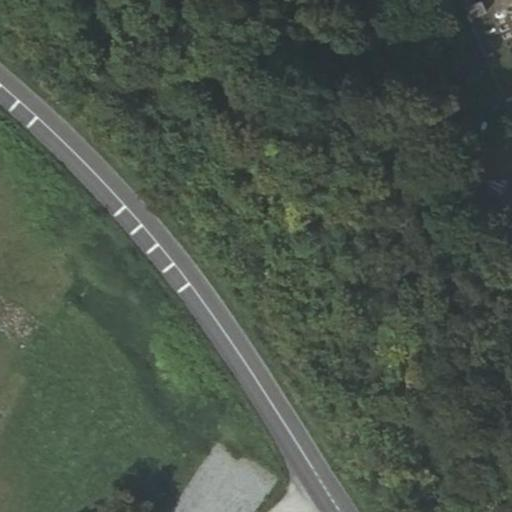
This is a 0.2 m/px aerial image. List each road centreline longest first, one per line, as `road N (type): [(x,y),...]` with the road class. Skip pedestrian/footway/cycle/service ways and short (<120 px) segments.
road 1 (tertiary): [(0,87),(135,225),(340,511)]
road 2 (unclassified): [(314,0),(511,226)]
